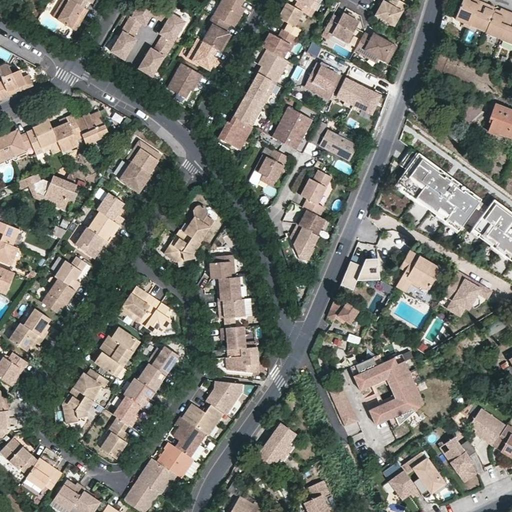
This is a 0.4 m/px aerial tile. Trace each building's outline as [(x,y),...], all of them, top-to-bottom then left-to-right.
[(73,0),(60,0),(52,15),(74,28),(76,25),(82,15),(78,13),(82,5),(73,0)] [(140,0),(131,15),(142,21),(144,17),(148,19),(151,14),(157,3),(152,0),(140,0)] [(243,0),(222,0),(214,16),(230,25),(234,27),(243,12),(238,9),(240,6),(243,0)] [(315,2),(316,0),(297,0),(293,7),(302,12),(307,14),(310,8),(314,9),(317,3),(315,2)] [(405,4),(398,0),(388,0),(387,3),(382,0),(380,5),(374,15),(394,26),(405,4)] [(462,25),(469,28),(480,0),(479,0),(461,0),(454,18),(463,21),(462,25)] [(480,0),(469,28),(476,31),(477,28),(486,31),(496,8),(496,7),(489,4),(480,0)] [(157,3),(151,14),(165,23),(171,12),(157,3)] [(295,36),(296,37),(300,29),(294,26),(302,12),(293,7),(286,3),(282,9),(278,17),(287,22),(283,30),(295,36)] [(82,15),(87,8),(82,5),(78,13),(82,15)] [(500,10),(496,8),(486,31),(501,38),(511,12),(511,11),(504,8),(501,7),(500,10)] [(165,30),(163,34),(174,40),(185,20),(171,12),(165,23),(162,28),(165,30)] [(511,12),(501,38),(511,43),(511,12)] [(353,19),(346,16),(342,14),(339,20),(332,16),(324,31),(348,43),(359,22),(353,19)] [(131,15),(123,30),(133,36),(142,21),(131,15)] [(214,16),(212,15),(204,30),(207,32),(202,41),(216,49),(222,52),(228,41),(226,40),(229,34),(226,32),(230,25),(214,16)] [(278,37),(270,33),(264,43),(262,46),(267,49),(283,58),(295,36),(283,30),(282,29),(278,37)] [(131,40),(133,36),(123,30),(111,50),(125,58),(134,42),(131,40)] [(396,46),(373,33),(371,36),(367,34),(364,32),(354,50),(361,55),(364,50),(387,63),(396,46)] [(165,54),(174,40),(163,34),(154,48),(165,54)] [(216,49),(202,41),(197,39),(186,59),(213,73),(216,67),(218,63),(215,62),(213,61),(212,56),(216,49)] [(0,56),(8,60),(11,53),(0,47),(0,56)] [(165,54),(154,48),(152,52),(149,50),(139,66),(153,75),(165,54)] [(258,73),(277,83),(289,61),(283,58),(267,49),(260,61),(258,64),(261,67),(258,73)] [(5,63),(0,65),(0,73),(2,80),(9,95),(16,92),(14,88),(18,86),(19,90),(22,89),(32,85),(28,74),(23,76),(20,70),(5,63)] [(203,75),(182,63),(168,88),(187,98),(191,90),(196,82),(197,80),(199,82),(203,75)] [(316,63),(304,88),(329,101),(342,75),(316,63)] [(249,97),(265,105),(277,83),(258,73),(252,84),(250,87),(254,88),(249,97)] [(354,82),(345,78),(336,95),(345,99),(343,104),(351,108),(360,112),(362,108),(371,112),(380,95),(370,90),(371,88),(355,80),(354,82)] [(0,98),(9,95),(2,80),(0,80),(0,98)] [(199,82),(197,80),(196,82),(191,90),(194,92),(195,89),(199,82)] [(236,106),(239,107),(246,95),(243,93),(238,102),(236,106)] [(234,116),(253,127),(265,105),(249,97),(246,95),(239,107),(234,116)] [(511,136),(511,109),(498,104),(493,118),(495,119),(490,132),(499,135),(500,132),(511,136)] [(297,149),(313,119),(289,106),(273,136),(297,149)] [(107,134),(98,112),(89,116),(83,118),(81,114),(74,117),(82,136),(85,144),(86,144),(89,150),(97,147),(96,145),(106,141),(107,137),(106,135),(107,134)] [(74,117),(73,114),(65,117),(67,122),(60,125),(52,128),(57,141),(59,145),(61,151),(77,144),(75,139),(82,136),(74,117)] [(253,127),(234,116),(230,123),(228,121),(225,127),(219,138),(241,150),(253,127)] [(52,128),(47,117),(39,120),(41,123),(33,126),(34,128),(26,131),(27,132),(32,145),(36,154),(44,151),(43,147),(57,141),(52,128)] [(317,145),(328,125),(320,121),(309,141),(317,145)] [(1,136),(11,159),(20,155),(19,153),(27,150),(26,148),(32,145),(27,132),(21,134),(19,131),(17,132),(16,130),(13,131),(11,132),(12,133),(9,135),(8,133),(7,133),(6,133),(5,132),(4,133),(3,133),(3,134),(2,135),(1,136)] [(357,143),(346,137),(347,134),(340,130),(338,135),(328,130),(320,144),(348,159),(357,143)] [(2,162),(11,159),(1,136),(0,135),(0,160),(1,160),(2,162)] [(62,153),(85,144),(82,136),(75,139),(77,144),(61,151),(62,153)] [(155,151),(138,139),(125,158),(130,161),(149,174),(154,167),(153,166),(150,164),(153,159),(151,158),(155,151)] [(44,151),(59,145),(57,141),(43,147),(44,151)] [(273,187),(289,157),(274,149),(270,158),(263,154),(255,170),(263,175),(261,180),(273,187)] [(407,169),(397,182),(406,188),(404,190),(416,199),(418,197),(425,202),(424,204),(436,214),(438,211),(445,217),(444,219),(450,224),(452,222),(459,227),(474,206),(479,200),(480,198),(465,187),(462,191),(456,186),(458,182),(446,173),(444,177),(439,173),(440,172),(435,168),(437,166),(419,153),(418,153),(412,149),(400,164),(407,169)] [(160,154),(155,151),(151,158),(153,159),(150,164),(153,166),(160,154)] [(149,174),(130,161),(118,179),(137,192),(144,181),(146,183),(151,175),(149,174)] [(446,173),(437,166),(435,168),(440,172),(439,173),(444,177),(446,173)] [(317,203),(332,176),(319,169),(313,179),(310,178),(301,195),(307,198),(303,207),(307,209),(320,216),(324,207),(317,203)] [(38,172),(20,180),(24,187),(28,185),(33,183),(35,187),(33,188),(35,192),(56,201),(54,206),(62,209),(67,198),(72,200),(75,193),(74,191),(73,191),(76,184),(74,184),(52,175),(50,181),(43,178),(41,179),(38,172)] [(406,188),(397,182),(394,186),(422,207),(424,204),(425,202),(418,197),(416,199),(404,190),(406,188)] [(462,191),(465,187),(458,182),(456,186),(462,191)] [(33,183),(28,185),(33,197),(54,206),(56,201),(35,192),(33,188),(35,187),(33,183)] [(123,202),(107,190),(95,208),(99,211),(118,224),(122,217),(118,214),(115,212),(119,206),(123,202)] [(482,212),(471,228),(478,233),(476,235),(489,245),(491,243),(507,254),(505,256),(511,261),(511,213),(508,210),(505,214),(497,207),(499,203),(493,198),(487,206),(482,212)] [(479,200),(474,206),(482,212),(487,206),(479,200)] [(213,220),(205,214),(206,211),(206,208),(204,205),(201,204),(198,203),(195,205),(193,207),(192,209),(193,216),(187,224),(184,222),(179,228),(199,241),(213,220)] [(508,210),(499,203),(497,207),(505,214),(508,210)] [(320,216),(307,209),(302,218),(299,216),(296,223),(297,224),(317,235),(325,219),(320,216)] [(116,230),(119,225),(118,224),(99,211),(88,227),(105,239),(113,228),(116,230)] [(456,231),(459,227),(452,222),(450,224),(444,219),(445,217),(438,211),(436,214),(435,216),(456,231)] [(431,215),(424,222),(433,231),(440,224),(431,215)] [(0,239),(11,244),(17,228),(0,220),(0,239)] [(313,247),(319,236),(317,235),(297,224),(290,237),(300,259),(309,259),(314,247),(313,247)] [(105,239),(88,227),(87,226),(75,244),(95,257),(102,246),(104,248),(108,241),(105,239)] [(113,228),(105,239),(108,241),(116,230),(113,228)] [(199,241),(179,228),(175,234),(175,235),(175,236),(177,237),(173,244),(170,242),(163,253),(175,260),(193,257),(193,253),(200,242),(199,241)] [(478,233),(471,228),(468,232),(475,237),(476,235),(478,233)] [(11,244),(0,239),(0,258),(6,261),(7,258),(10,259),(15,246),(11,244)] [(507,254),(491,243),(489,245),(488,247),(503,258),(505,256),(507,254)] [(442,266),(410,249),(404,260),(411,263),(407,269),(398,285),(409,292),(416,280),(430,287),(442,266)] [(234,275),(232,253),(212,255),(213,261),(208,261),(209,277),(215,277),(217,277),(234,275)] [(85,261),(74,254),(69,262),(63,259),(53,275),(73,289),(74,289),(79,281),(74,278),(85,261)] [(353,260),(343,283),(355,289),(359,279),(361,276),(381,275),(379,260),(367,262),(365,266),(353,260)] [(411,263),(404,260),(400,266),(407,269),(411,263)] [(0,287),(4,289),(9,278),(1,274),(3,268),(0,267),(0,287)] [(12,272),(3,268),(1,274),(9,278),(12,272)] [(466,276),(467,273),(458,268),(456,272),(444,292),(453,297),(451,302),(464,309),(469,301),(476,305),(481,302),(481,296),(477,294),(479,291),(488,296),(493,288),(478,279),(476,282),(466,276)] [(476,282),(478,279),(467,273),(466,276),(476,282)] [(73,289),(53,275),(45,286),(47,291),(40,301),(55,311),(59,304),(62,306),(73,289)] [(216,293),(217,299),(240,297),(238,275),(234,275),(217,277),(219,292),(216,293)] [(154,296),(135,283),(122,302),(129,307),(126,312),(137,320),(154,296)] [(351,323),(361,309),(338,293),(336,299),(329,314),(336,319),(338,316),(342,311),(345,313),(346,319),(351,323)] [(169,306),(154,296),(137,320),(153,331),(156,326),(162,330),(172,329),(171,318),(164,313),(169,306)] [(240,297),(217,299),(218,308),(223,307),(225,326),(234,325),(233,315),(244,314),(242,297),(240,297)] [(129,307),(122,302),(119,307),(126,312),(129,307)] [(464,309),(451,302),(448,306),(461,313),(464,309)] [(34,306),(22,323),(41,336),(46,329),(45,329),(43,327),(47,321),(50,317),(34,306)] [(346,319),(345,313),(342,311),(338,316),(345,321),(346,319)] [(22,323),(18,321),(7,338),(24,349),(28,345),(31,339),(34,342),(37,343),(41,337),(22,323)] [(115,325),(108,336),(110,337),(117,327),(115,325)] [(244,346),(243,325),(234,325),(225,326),(219,327),(220,335),(225,335),(225,338),(226,347),(238,347),(244,346)] [(108,336),(104,342),(128,358),(132,353),(128,350),(135,339),(117,327),(110,337),(108,336)] [(128,350),(132,353),(139,342),(135,339),(128,350)] [(128,358),(104,342),(98,351),(100,353),(93,362),(111,374),(118,365),(122,367),(128,358)] [(179,355),(164,345),(161,350),(157,347),(147,362),(149,363),(166,375),(179,355)] [(258,372),(257,345),(244,346),(238,347),(238,355),(232,355),(233,369),(258,372)] [(25,360),(11,350),(6,358),(1,355),(0,356),(0,377),(9,384),(15,375),(12,373),(17,366),(20,368),(25,360)] [(100,353),(98,351),(91,361),(93,362),(100,353)] [(416,384),(411,372),(403,354),(383,364),(377,366),(374,358),(356,366),(359,374),(354,376),(361,391),(372,386),(387,380),(388,382),(394,396),(396,399),(380,405),(369,411),(376,426),(390,419),(395,417),(399,426),(407,419),(404,413),(410,410),(412,414),(425,404),(416,384)] [(383,364),(379,356),(374,358),(377,366),(383,364)] [(138,379),(155,391),(166,375),(149,363),(138,379)] [(115,377),(122,367),(118,365),(111,374),(115,377)] [(20,368),(17,366),(12,373),(15,375),(20,368)] [(359,374),(356,366),(350,369),(354,376),(359,374)] [(83,373),(73,387),(90,399),(100,385),(103,387),(108,380),(90,368),(85,375),(83,373)] [(421,381),(416,370),(411,372),(416,384),(421,381)] [(139,405),(144,408),(146,404),(144,402),(147,397),(150,399),(155,391),(138,379),(135,378),(124,394),(139,405)] [(240,382),(214,379),(213,387),(209,393),(204,400),(209,403),(221,411),(224,413),(240,390),(240,382)] [(382,401),(376,388),(388,382),(387,380),(372,386),(376,395),(364,400),(366,402),(377,397),(380,405),(396,399),(394,396),(382,401)] [(85,412),(93,401),(90,399),(73,387),(68,394),(71,396),(66,403),(61,404),(65,423),(77,421),(77,418),(86,416),(85,412)] [(358,423),(343,388),(330,394),(346,428),(358,423)] [(139,405),(124,394),(123,394),(110,413),(115,416),(127,424),(130,426),(135,419),(131,416),(134,413),(139,405)] [(221,411),(209,403),(204,411),(191,402),(189,404),(181,416),(205,433),(206,433),(221,411)] [(494,443),(508,423),(482,406),(470,423),(477,428),(483,432),(481,435),(494,443)] [(412,414),(410,410),(404,413),(407,419),(412,414)] [(178,440),(174,445),(190,456),(205,433),(181,416),(179,415),(174,422),(179,425),(174,433),(175,437),(178,440)] [(121,432),(127,424),(115,416),(104,433),(106,435),(98,448),(113,458),(124,443),(121,441),(125,435),(121,432)] [(399,426),(395,417),(390,419),(394,430),(399,426)] [(263,447),(256,458),(271,469),(278,458),(282,461),(292,447),(288,445),(295,434),(280,423),(272,434),(263,447)] [(504,446),(511,451),(511,425),(508,423),(495,442),(503,448),(504,446)] [(35,459),(11,435),(0,446),(0,451),(17,467),(18,466),(26,473),(35,459)] [(475,451),(467,439),(460,444),(454,436),(445,442),(449,448),(444,452),(450,461),(456,458),(463,468),(458,472),(464,481),(476,472),(470,464),(466,457),(468,456),(475,451)] [(190,456),(174,445),(167,440),(163,447),(164,448),(156,460),(173,471),(180,476),(192,457),(190,456)] [(511,451),(504,446),(503,448),(502,449),(511,455),(511,451)] [(443,482),(423,454),(403,468),(405,472),(419,492),(423,496),(443,482)] [(26,473),(24,476),(40,487),(43,483),(50,487),(60,471),(37,456),(35,459),(26,473)] [(173,471),(156,460),(151,456),(144,467),(143,468),(145,470),(144,472),(141,470),(137,477),(155,489),(157,491),(162,483),(164,485),(173,471)] [(463,468),(456,458),(450,461),(458,472),(463,468)] [(419,492),(405,472),(391,481),(401,496),(408,491),(410,493),(412,497),(419,492)] [(239,496),(247,482),(237,475),(228,489),(239,496)] [(155,489),(137,477),(129,489),(123,497),(124,499),(142,511),(143,511),(149,505),(155,489)] [(83,487),(76,482),(74,484),(65,478),(52,498),(68,509),(83,487)] [(310,511),(331,511),(322,495),(329,491),(322,479),(307,488),(314,499),(306,504),(310,511)] [(90,511),(99,500),(90,494),(91,493),(83,487),(68,509),(72,511),(78,511),(80,511),(81,511),(90,511)] [(250,511),(251,511),(252,509),(256,511),(258,511),(261,507),(255,503),(254,505),(242,498),(232,511),(250,511)] [(119,511),(105,502),(98,511),(119,511)]
